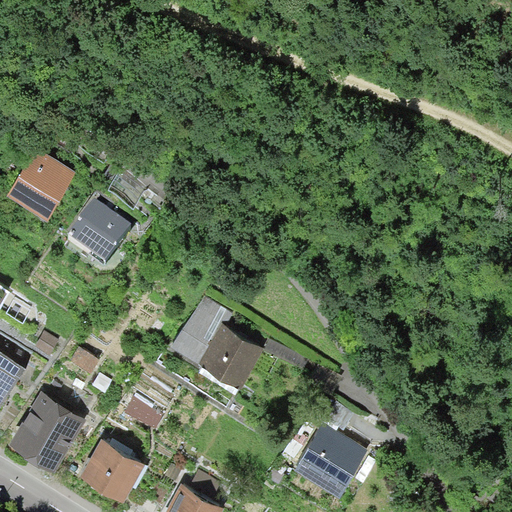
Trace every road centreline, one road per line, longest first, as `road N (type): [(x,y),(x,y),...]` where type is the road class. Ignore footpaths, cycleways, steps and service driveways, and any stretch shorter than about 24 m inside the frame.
road 1 (residential): [(450,511),(300,276),(63,122)]
road 2 (track): [(150,0),(455,118),(511,149)]
